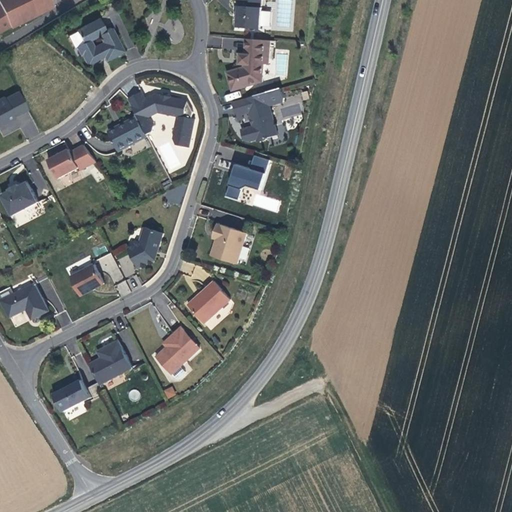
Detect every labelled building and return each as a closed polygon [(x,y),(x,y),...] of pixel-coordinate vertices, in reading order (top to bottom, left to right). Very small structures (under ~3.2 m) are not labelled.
[(51,6),(48,0),(0,0),(0,8),(9,25),(10,26),(51,6)] [(237,28),(261,29),(262,8),(262,0),(239,0),(240,6),(239,6),(239,8),(238,14),(237,28)] [(0,29),(9,25),(0,8),(0,29)] [(82,43),(76,46),(77,47),(76,48),(80,55),(81,54),(87,65),(100,58),(103,56),(105,60),(123,51),(111,28),(105,30),(99,18),(76,30),(82,43)] [(272,41),(248,39),(247,55),(243,54),(242,59),(242,64),(246,64),(246,67),(231,72),(234,81),(231,82),(234,91),(264,82),(265,64),(270,65),(272,41)] [(234,102),(238,116),(243,115),(249,113),(251,120),(252,120),(254,124),(252,125),(253,127),(251,128),(242,130),(245,141),(249,142),(258,140),(258,142),(269,139),(268,138),(278,135),(270,105),(284,101),(285,98),(282,88),(234,102)] [(17,91),(3,98),(12,115),(26,108),(17,91)] [(144,95),(130,102),(138,118),(148,136),(153,133),(155,127),(150,118),(178,120),(173,143),(176,148),(189,151),(196,123),(192,122),(194,116),(188,106),(189,105),(173,101),(171,98),(165,97),(162,99),(158,98),(152,100),(153,102),(149,104),(148,102),(144,95)] [(3,97),(0,98),(0,123),(8,120),(13,117),(12,115),(3,98),(3,97)] [(148,136),(138,118),(125,125),(111,132),(120,152),(149,138),(148,136)] [(72,152),(71,149),(62,154),(49,160),(59,179),(80,168),(82,171),(97,163),(84,146),(72,152)] [(252,169),(246,167),(243,176),(234,173),(233,176),(227,196),(240,199),(243,189),(249,186),(262,190),(271,160),(256,155),(252,169)] [(237,164),(234,173),(243,176),(246,167),(237,164)] [(39,203),(29,182),(20,186),(11,191),(9,192),(3,195),(14,216),(39,203)] [(168,188),(166,203),(182,204),(183,189),(168,188)] [(243,237),(235,229),(218,223),(214,234),(218,236),(216,239),(215,242),(211,256),(238,264),(247,238),(243,237)] [(160,250),(165,234),(146,228),(141,242),(129,249),(139,269),(156,261),(157,258),(156,257),(158,252),(159,252),(160,250)] [(247,238),(248,233),(235,229),(243,237),(247,238)] [(95,265),(71,277),(81,297),(99,288),(105,284),(95,265)] [(126,281),(117,283),(119,296),(129,294),(126,281)] [(232,300),(215,281),(205,291),(201,294),(201,295),(198,298),(197,297),(188,305),(205,323),(232,300)] [(11,318),(24,311),(23,309),(26,308),(27,310),(30,315),(32,320),(50,311),(35,284),(2,301),(11,318)] [(200,349),(182,328),(174,335),(171,337),(172,338),(171,339),(171,341),(171,343),(172,344),(168,347),(157,357),(172,374),(200,349)] [(103,358),(90,365),(99,382),(100,384),(132,368),(119,341),(111,346),(106,348),(110,357),(106,358),(105,357),(103,358)] [(110,357),(106,348),(99,352),(103,358),(105,357),(106,358),(110,357)] [(91,398),(82,380),(73,384),(54,394),(63,412),(91,398)] [(105,394),(100,384),(99,382),(88,388),(94,399),(105,394)] [(172,386),(163,390),(168,399),(176,394),(172,386)]
